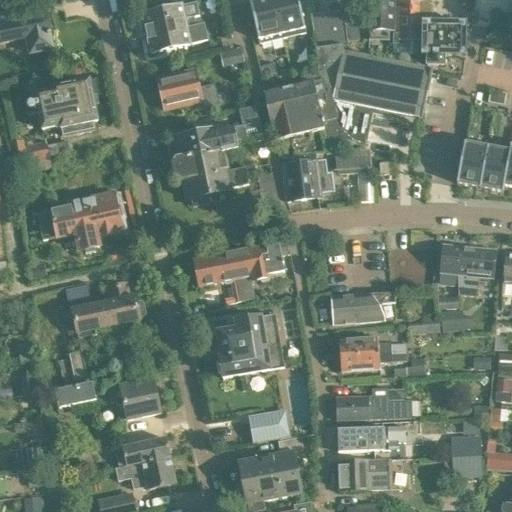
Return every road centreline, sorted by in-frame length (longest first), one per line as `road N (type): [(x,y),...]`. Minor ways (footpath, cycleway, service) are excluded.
road 1 (residential): [(215,511),(102,0)]
road 2 (residential): [(286,217),(246,41),(228,0)]
road 3 (residential): [(511,218),(437,213),(289,229)]
